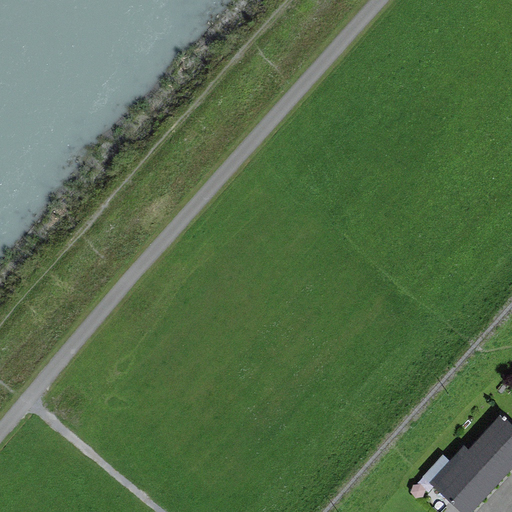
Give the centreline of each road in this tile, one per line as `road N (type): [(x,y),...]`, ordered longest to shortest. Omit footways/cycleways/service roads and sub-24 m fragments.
road 1 (track): [(0,436),(388,0)]
road 2 (track): [(171,511),(32,400)]
